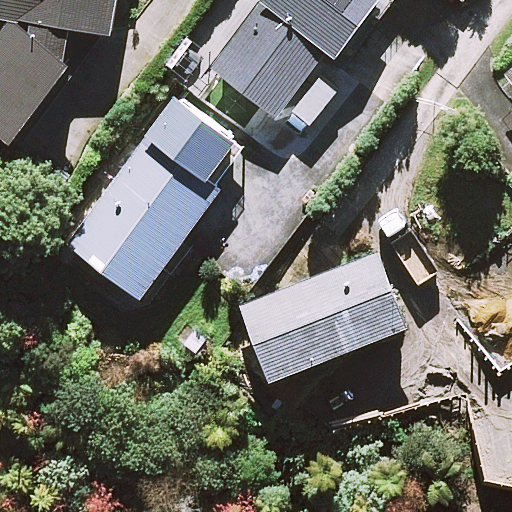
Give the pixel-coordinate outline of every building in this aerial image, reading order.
[(0,0),(0,14),(10,17),(9,25),(0,37),(0,135),(9,143),(66,68),(72,29),(121,38),(128,0),(0,0)] [(376,0),(261,0),(209,69),(275,119),(325,53),(333,59),(376,0)] [(234,146),(172,98),(59,245),(134,304),(220,193),(207,182),(234,146)] [(318,292),(333,326),(501,256),(472,183),(335,238),(351,277),(318,292)] [(317,332),(267,293),(221,352),(271,391),(317,332)]
